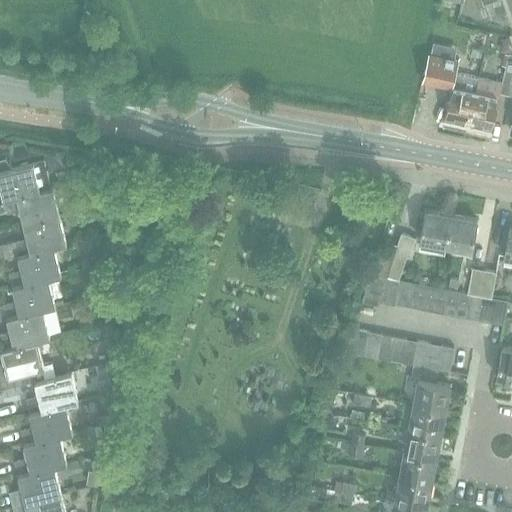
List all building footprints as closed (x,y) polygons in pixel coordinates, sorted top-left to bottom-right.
[(429,52),(422,79),(451,86),(444,116),(468,122),(475,90),(478,77),(465,74),(455,72),(458,59),(429,52)] [(475,90),(468,122),(492,127),(500,91),(510,93),(511,85),(511,52),(509,52),(502,82),(492,80),(479,77),(475,90)] [(0,184),(1,184),(4,197),(41,189),(51,186),(43,158),(12,165),(5,157),(0,158),(0,184)] [(41,189),(4,197),(7,211),(20,208),(24,223),(61,213),(54,185),(51,186),(41,189)] [(420,238),(421,238),(420,246),(444,251),(451,213),(426,208),(420,238)] [(27,236),(15,239),(2,243),(5,256),(18,253),(55,244),(56,245),(68,242),(61,213),(24,223),(27,236)] [(451,213),(444,251),(445,243),(471,248),(477,218),(451,213)] [(511,224),(510,225),(503,263),(511,264),(511,224)] [(400,232),(395,249),(386,274),(399,278),(407,254),(410,255),(415,236),(400,232)] [(9,270),(13,285),(50,276),(63,273),(56,245),(55,244),(18,253),(22,267),(9,270)] [(472,266),(467,292),(471,293),(479,294),(484,268),(472,266)] [(484,268),(479,294),(482,295),(491,297),(496,270),(484,268)] [(371,271),(362,301),(378,303),(379,300),(382,301),(386,277),(386,276),(371,271)] [(3,301),(7,315),(44,306),(57,303),(50,276),(13,285),(16,298),(3,301)] [(386,277),(382,301),(394,303),(399,279),(398,279),(386,276),(386,277)] [(399,279),(394,303),(406,305),(411,282),(399,279)] [(411,282),(406,305),(419,308),(424,284),(411,282)] [(424,284),(419,308),(431,310),(435,286),(424,284)] [(435,286),(431,310),(442,312),(447,288),(435,286)] [(447,288),(442,312),(454,315),(459,291),(447,288)] [(119,291),(105,295),(110,315),(122,312),(124,301),(122,294),(119,291)] [(459,291),(454,315),(467,317),(471,293),(467,292),(459,291)] [(471,293),(467,317),(478,319),(482,295),(479,294),(471,293)] [(482,295),(478,319),(490,322),(495,297),(491,297),(482,295)] [(495,297),(490,322),(503,324),(507,300),(495,297)] [(0,331),(0,341),(1,346),(38,337),(38,338),(51,334),(44,306),(7,315),(10,328),(0,331)] [(345,350),(365,354),(369,330),(353,327),(345,350)] [(369,330),(365,354),(377,357),(382,333),(369,330)] [(382,333),(377,357),(389,359),(394,335),(382,333)] [(394,335),(389,359),(402,361),(406,337),(394,335)] [(5,360),(0,360),(0,387),(35,378),(56,373),(53,361),(44,363),(38,338),(38,337),(1,346),(5,360)] [(406,337),(402,361),(413,363),(417,339),(406,337)] [(417,339),(413,363),(425,366),(430,342),(417,339)] [(442,344),(430,342),(425,366),(438,368),(442,344)] [(442,344),(438,368),(449,370),(454,346),(442,344)] [(505,378),(511,379),(511,347),(511,348),(502,346),(497,376),(505,377),(505,378)] [(418,378),(413,402),(445,408),(449,383),(435,381),(438,368),(425,366),(423,378),(418,378)] [(38,393),(27,396),(30,410),(66,401),(67,401),(78,398),(71,369),(56,373),(35,378),(38,393)] [(370,405),(372,395),(354,392),(352,402),(370,405)] [(21,427),(25,441),(61,432),(61,433),(62,433),(62,432),(74,429),(67,402),(66,401),(30,410),(33,424),(21,427)] [(413,402),(409,427),(440,433),(445,408),(413,402)] [(398,439),(396,450),(404,451),(435,457),(440,433),(409,427),(406,441),(398,439)] [(352,431),(350,442),(362,444),(364,434),(352,431)] [(16,458),(19,472),(56,463),(56,464),(69,460),(62,433),(61,433),(61,432),(25,441),(28,455),(16,458)] [(362,444),(350,442),(349,451),(360,453),(362,444)] [(404,451),(399,475),(431,481),(435,457),(404,451)] [(23,486),(10,489),(13,503),(63,491),(56,464),(56,463),(19,472),(23,486)] [(385,498),(395,500),(426,506),(431,481),(399,475),(397,490),(387,488),(385,498)] [(343,480),(341,490),(353,492),(355,482),(343,480)] [(353,492),(341,490),(339,500),(352,503),(353,492)] [(67,511),(63,491),(13,503),(15,511),(67,511)] [(395,500),(392,511),(425,511),(426,506),(395,500)]
